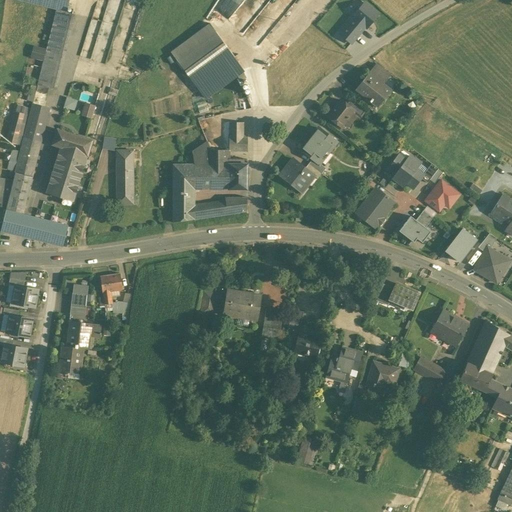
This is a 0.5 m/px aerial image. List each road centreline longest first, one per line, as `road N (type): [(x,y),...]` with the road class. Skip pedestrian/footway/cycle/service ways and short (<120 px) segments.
road 1 (unclassified): [(254,234),(268,154),(305,102),(363,54),(452,0)]
road 2 (secondary): [(254,234),(373,248),(511,313)]
road 3 (unclassified): [(56,259),(9,511)]
road 4 (secondary): [(56,259),(254,234)]
